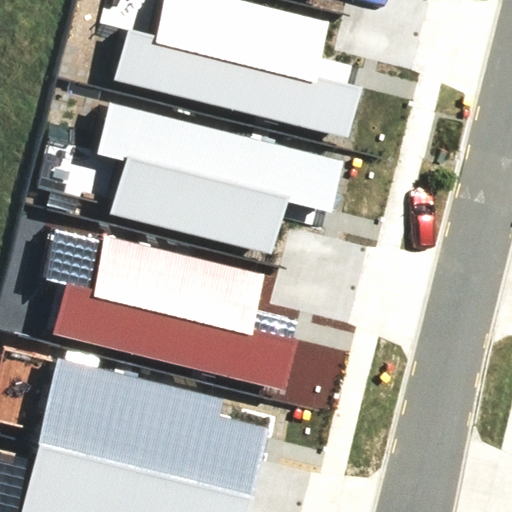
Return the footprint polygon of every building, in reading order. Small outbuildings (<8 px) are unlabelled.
[(106,76),(337,132),(350,82),(319,75),(332,23),(237,0),(170,0),(161,39),(118,29),(106,76)] [(331,149),(100,93),(87,143),(117,150),(105,202),(263,241),(276,186),(319,197),(331,149)] [(60,331),(291,388),(304,338),(273,330),(286,278),(128,240),(115,295),(72,284),(60,331)] [(31,438),(246,496),(263,427),(227,417),(233,397),(57,348),(31,438)] [(241,511),(246,496),(31,438),(11,511),(241,511)]
